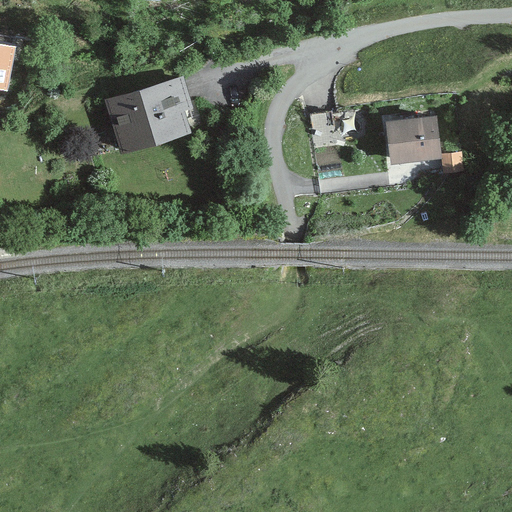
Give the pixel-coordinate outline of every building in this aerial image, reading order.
[(0,85),(8,87),(16,41),(0,38),(0,85)] [(201,131),(185,73),(104,96),(120,153),(201,131)] [(310,145),(338,143),(336,108),(307,110),(310,145)] [(392,160),(444,155),(440,112),(388,117),(392,160)] [(445,169),(466,168),(465,147),(445,148),(445,169)]
